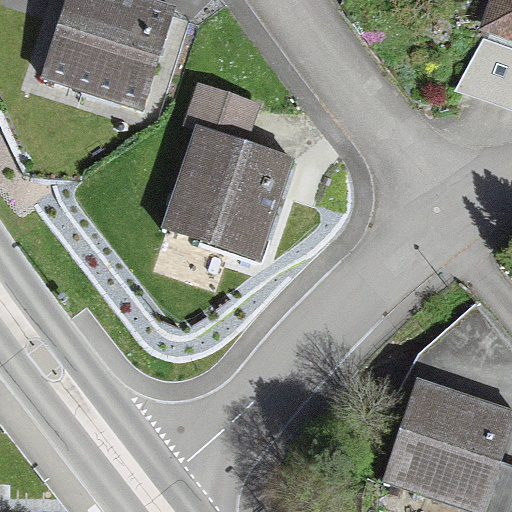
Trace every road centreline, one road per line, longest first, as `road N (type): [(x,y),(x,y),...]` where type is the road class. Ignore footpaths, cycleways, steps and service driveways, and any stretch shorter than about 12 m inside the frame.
road 1 (residential): [(441,227),(146,498)]
road 2 (residential): [(441,227),(289,0)]
road 3 (primary): [(0,303),(146,498)]
